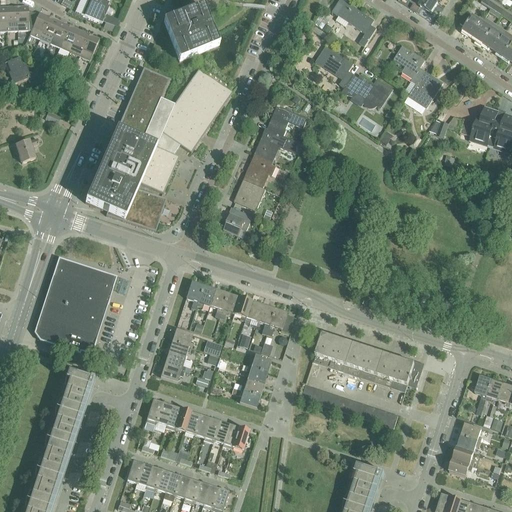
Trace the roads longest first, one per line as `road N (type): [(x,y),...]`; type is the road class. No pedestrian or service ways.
road 1 (tertiary): [(465,349),(177,255)]
road 2 (residential): [(177,255),(290,0)]
road 3 (residential): [(94,511),(177,255)]
road 4 (tertiary): [(52,216),(146,0)]
road 5 (residential): [(511,90),(373,0)]
road 6 (residential): [(416,502),(465,349)]
road 7 (tertiary): [(177,255),(52,216)]
